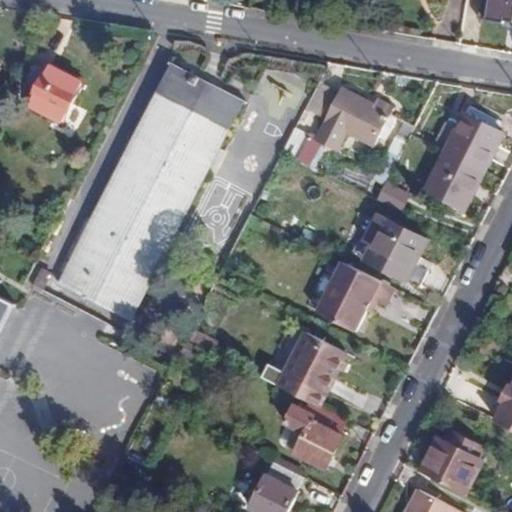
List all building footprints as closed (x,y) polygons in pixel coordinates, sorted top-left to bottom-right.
[(511,0),(467,0),(463,28),(488,32),(489,23),(510,26),(511,7),(511,0)] [(173,62),(95,212),(170,251),(247,101),(173,62)] [(63,121),(83,82),(54,66),(50,73),(34,65),(18,96),(34,104),(33,106),(63,121)] [(335,90),(320,83),(307,109),(321,116),(335,90)] [(319,139),(297,127),(284,152),(312,166),(324,142),(338,149),(347,131),(375,145),(394,107),(380,100),(377,106),(345,89),(319,139)] [(447,151),(486,172),(505,135),(465,115),(447,151)] [(412,133),(416,127),(404,121),(376,174),(388,180),(412,133)] [(467,211),(486,172),(447,151),(427,190),(467,211)] [(388,181),(378,200),(403,213),(413,194),(388,181)] [(170,251),(95,212),(59,283),(134,322),(170,251)] [(380,215),(376,223),(388,229),(392,221),(380,215)] [(388,229),(376,223),(366,239),(375,244),(367,260),(408,282),(430,241),(392,221),(388,229)] [(241,247),(236,244),(222,272),(249,286),(253,277),(267,284),(269,281),(274,284),(281,271),(276,268),(290,242),(254,222),(241,247)] [(396,288),(345,262),(319,313),(357,332),(375,299),(387,306),(396,288)] [(51,274),(35,265),(26,282),(43,290),(51,274)] [(0,333),(15,304),(0,295),(0,333)] [(369,311),(373,313),(379,301),(375,299),(369,311)] [(220,343),(192,329),(187,339),(215,353),(220,343)] [(328,394),(349,353),(308,331),(286,372),(328,394)] [(511,383),(509,383),(500,401),(503,403),(494,421),(511,429),(511,383)] [(349,420),(311,402),(305,415),(314,419),(297,454),(329,469),(345,436),(342,434),(349,420)] [(450,428),(444,440),(482,459),(488,447),(450,428)] [(439,438),(432,451),(437,453),(444,440),(439,438)] [(437,453),(432,451),(422,471),(468,494),(485,461),(482,459),(444,440),(437,453)] [(146,462),(130,454),(125,463),(142,471),(146,462)] [(306,478),(276,463),(270,474),(253,508),(259,511),(290,511),(301,492),(300,491),(306,478)] [(139,476),(130,472),(121,488),(131,494),(139,476)] [(464,511),(419,489),(407,511),(464,511)]
